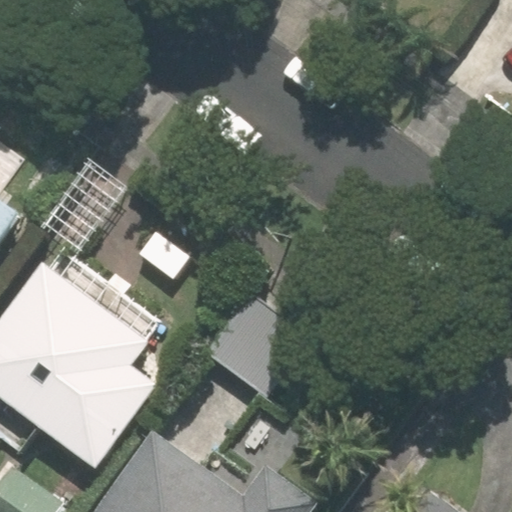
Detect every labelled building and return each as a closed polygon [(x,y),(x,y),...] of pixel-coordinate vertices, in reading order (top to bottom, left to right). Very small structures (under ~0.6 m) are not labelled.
[(95,252),(141,187),(100,159),(55,223),(95,252)] [(0,281),(48,211),(0,177),(0,281)] [(176,328),(77,250),(0,347),(0,383),(110,470),(174,388),(147,366),(176,328)] [(289,356),(311,330),(268,293),(221,348),(278,397),(303,368),(289,356)] [(330,511),(339,501),(298,472),(309,457),(284,439),(291,428),(258,404),(244,424),(215,402),(190,436),(178,427),(116,511),(330,511)] [(66,511),(73,504),(20,464),(0,490),(0,511),(66,511)] [(472,511),(445,492),(429,511),(472,511)]
